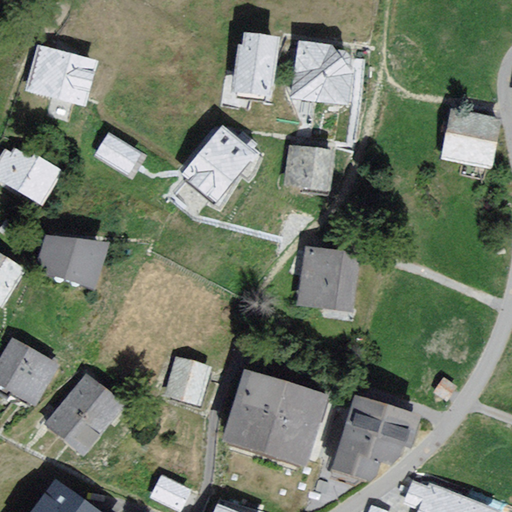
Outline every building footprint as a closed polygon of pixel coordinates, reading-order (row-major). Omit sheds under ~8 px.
[(280,38),(244,33),(236,96),(273,101),(280,38)] [(334,47),(298,45),(293,103),(352,110),(355,65),(334,47)] [(96,61),(38,46),(26,91),(84,106),(96,61)] [(501,119),(450,109),(440,158),(491,168),(501,119)] [(255,156),(223,128),(183,173),(215,201),(255,156)] [(141,153),(108,134),(95,155),(128,174),(141,153)] [(60,173),(10,145),(0,162),(0,184),(41,207),(60,173)] [(334,152),(291,145),(286,183),(329,190),(334,152)] [(108,245),(45,234),(36,268),(94,292),(108,245)] [(304,247),(297,304),(352,311),(359,254),(304,247)] [(24,271),(0,255),(0,306),(1,307),(24,271)] [(59,365),(11,338),(0,357),(0,387),(35,407),(59,365)] [(210,365),(175,357),(166,397),(202,405),(210,365)] [(124,403),(86,372),(44,425),(82,455),(124,403)] [(327,397),(246,372),(224,441),(305,466),(327,397)] [(420,416),(355,396),(333,471),(372,482),(378,461),(394,466),(400,444),(411,447),(420,416)] [(178,511),(190,492),(161,476),(149,496),(176,511),(178,511)] [(498,511),(500,509),(418,478),(408,506),(418,510),(417,511),(498,511)] [(100,511),(54,479),(30,511),(100,511)]
